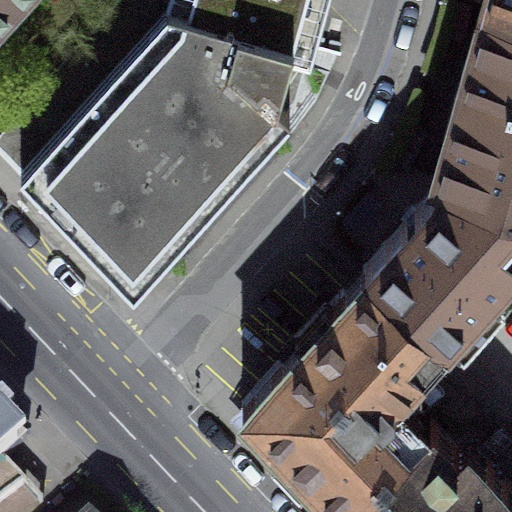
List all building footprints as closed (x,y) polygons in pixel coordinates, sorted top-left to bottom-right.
[(170,1),(169,0),(117,0),(0,130),(0,141),(65,209),(133,281),(286,111),(287,112),(290,109),(276,97),(283,73),(289,51),(310,57),(314,41),(170,1)] [(0,0),(0,9),(8,0),(0,0)] [(169,0),(170,1),(314,41),(325,0),(169,0)] [(511,0),(487,0),(486,4),(511,11),(511,0)] [(511,11),(486,4),(460,96),(437,175),(511,196),(511,11)] [(511,196),(437,175),(435,184),(380,245),(364,263),(448,337),(453,331),(464,341),(504,295),(493,286),(511,265),(511,196)] [(241,401),(341,505),(432,418),(430,416),(419,426),(397,403),(398,393),(448,337),(364,263),(280,358),(241,401)] [(0,501),(25,483),(14,471),(4,460),(27,438),(0,409),(0,501)] [(432,418),(341,505),(347,511),(511,511),(511,483),(486,457),(477,466),(432,418)]
